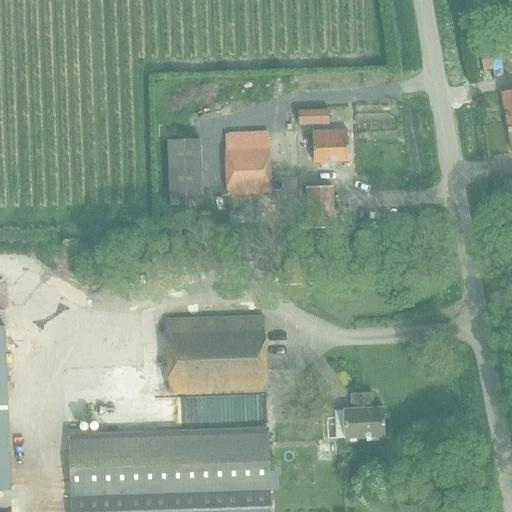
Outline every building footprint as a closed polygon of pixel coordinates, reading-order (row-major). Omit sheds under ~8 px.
[(511,89),(501,91),(501,92),(505,122),(511,120),(511,89)] [(326,108),(293,110),(294,123),(326,122),(326,108)] [(346,131),(312,132),(313,162),(347,161),(346,131)] [(226,193),(269,192),(267,133),(224,134),(226,193)] [(165,195),(200,194),(199,139),(164,140),(165,195)] [(307,229),(333,228),(332,186),(306,186),(307,229)] [(284,260),(284,284),(301,284),(301,260),(284,260)] [(262,319),(165,322),(167,395),(264,392),(262,319)] [(382,409),(371,409),(371,393),(351,393),(351,409),(341,409),(341,437),(382,437),(382,409)] [(267,511),(265,429),(67,434),(68,511),(267,511)]
